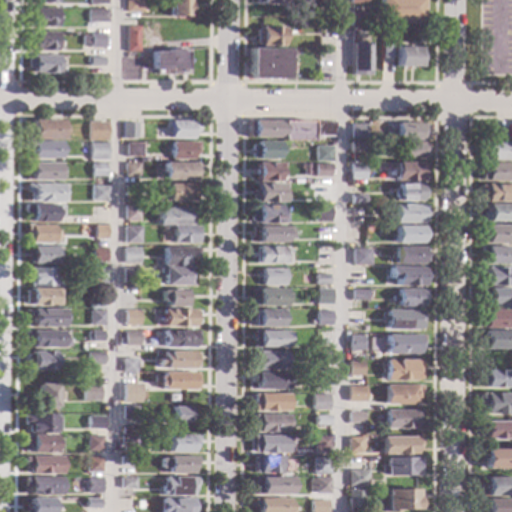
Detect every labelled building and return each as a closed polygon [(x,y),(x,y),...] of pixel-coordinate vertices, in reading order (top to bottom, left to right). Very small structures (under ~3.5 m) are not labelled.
[(141,0),(141,13),(124,13),(124,0),(141,0)] [(189,0),(189,3),(190,3),(189,17),(168,17),(168,0),(189,0)] [(420,0),(420,21),(378,20),(378,0),(420,0)] [(53,8),(53,27),(41,26),(41,29),(33,29),(33,27),(24,27),(24,17),(26,17),(26,9),(31,9),(31,8),(53,8)] [(106,23),(85,23),(85,9),(106,10),(106,23)] [(365,28),(349,28),(349,11),(366,11),(365,28)] [(137,52),(124,52),(124,27),(137,27),(137,52)] [(259,27),(283,28),(282,47),(258,46),(258,45),(255,44),(255,30),(259,30),(259,27)] [(53,51),(30,51),(31,42),(25,42),(26,33),(54,33),(53,51)] [(102,49),(87,48),(87,34),(102,34),(102,49)] [(87,37),(86,46),(79,46),(79,36),(87,37)] [(369,43),(369,76),(351,76),(351,43),(369,43)] [(391,59),(381,58),(381,43),(392,43),(391,59)] [(417,67),(396,67),(396,48),(417,48),(417,67)] [(182,70),(180,70),(180,75),(150,75),(150,70),(149,70),(149,52),(166,52),(166,49),(182,49),(182,70)] [(286,57),(291,57),(291,80),(247,79),(247,49),(286,50),(286,57)] [(56,74),(49,74),(49,76),(42,76),(42,74),(30,73),(30,69),(25,69),(25,56),(30,56),(56,56),(56,74)] [(102,67),(87,67),(87,63),(85,63),(85,58),(102,58),(102,67)] [(58,140),(23,140),(23,130),(28,130),(28,121),(58,121),(58,140)] [(191,122),(197,122),(197,133),(191,133),(191,139),(168,139),(168,131),(167,131),(167,127),(168,127),(168,121),(191,121),(191,122)] [(104,141),(84,141),(85,122),(104,123),(104,141)] [(310,123),(333,123),(333,137),(314,137),(314,141),(279,141),(279,138),(250,138),(247,138),(247,122),(310,122),(310,123)] [(135,124),(134,139),(120,139),(120,123),(135,124)] [(420,124),(425,124),(425,141),(419,141),(419,142),(394,141),(395,123),(420,123),(420,124)] [(366,140),(350,139),(350,124),(366,124),(366,140)] [(57,160),(27,159),(27,151),(23,151),(23,142),(57,142),(57,160)] [(197,155),(191,155),(191,160),(168,160),(168,142),(197,143),(197,155)] [(277,160),(250,159),(250,145),(255,145),(255,142),(277,142),(277,160)] [(363,154),(348,154),(348,142),(363,143),(363,154)] [(425,143),(424,159),(419,159),(419,160),(396,160),(396,142),(425,143)] [(511,162),(510,162),(510,160),(480,159),(480,143),(485,143),(485,142),(511,142),(511,162)] [(104,161),(86,161),(86,144),(104,144),(104,161)] [(138,157),(123,157),(123,144),(138,144),(138,157)] [(330,162),(313,162),(313,147),(330,147),(330,162)] [(57,163),(57,171),(60,171),(60,178),(57,178),(57,181),(28,181),(28,174),(23,174),(23,164),(28,164),(28,163),(57,163)] [(137,178),(121,177),(121,163),(137,164),(137,178)] [(191,164),(196,164),(196,173),(191,173),(191,181),(183,181),(183,182),(160,181),(160,163),(191,163),(191,164)] [(277,164),(283,164),(283,171),(280,171),(280,182),(255,182),(255,175),(253,175),(253,170),(255,170),(255,163),(277,163),(277,164)] [(424,182),(392,182),(392,176),(390,176),(390,170),(393,169),(393,163),(424,163),(424,182)] [(102,177),(88,177),(88,164),(102,164),(102,177)] [(363,180),(348,180),(348,164),(363,164),(363,180)] [(508,181),(484,181),(484,180),(479,180),(480,165),(485,165),(485,164),(508,164),(508,181)] [(328,178),(312,177),(312,165),(328,165),(328,178)] [(59,203),(27,202),(27,194),(23,194),(23,184),(59,185),(59,203)] [(193,202),(153,201),(154,185),(160,185),(160,184),(193,184),(193,202)] [(278,185),(282,185),(282,204),(254,203),(254,201),(250,201),(251,190),(254,190),(254,184),(278,184),(278,185)] [(418,187),(422,187),(422,199),(419,199),(419,202),(395,202),(395,200),(392,200),(392,190),(394,190),(394,184),(418,185),(418,187)] [(507,190),(511,190),(511,196),(508,196),(508,203),(484,202),(479,201),(479,185),(507,185),(507,190)] [(104,186),(104,201),(88,201),(88,186),(104,186)] [(135,204),(121,204),(121,186),(135,186),(135,204)] [(363,204),(348,204),(348,195),(362,195),(363,204)] [(51,205),(58,206),(58,218),(51,218),(51,223),(27,223),(27,217),(21,217),(21,205),(28,205),(28,204),(51,205)] [(277,214),(284,214),(285,221),(286,221),(286,224),(263,224),(263,226),(258,226),(258,224),(254,224),(254,222),(249,222),(249,211),(255,211),(255,206),(277,205),(277,214)] [(327,222),(312,222),(312,205),(327,205),(327,222)] [(418,207),(423,207),(423,222),(418,222),(418,224),(390,224),(390,205),(418,205),(418,207)] [(511,224),(483,224),(483,223),(480,223),(480,213),(484,213),(484,205),(511,205),(511,224)] [(135,221),(120,221),(121,206),(136,206),(135,221)] [(190,226),(155,226),(154,208),(190,208),(190,226)] [(50,231),(55,231),(55,243),(27,243),(27,240),(24,240),(24,231),(26,231),(26,226),(50,226),(50,231)] [(103,240),(90,240),(90,226),(104,226),(103,240)] [(196,227),(196,243),(191,243),(191,244),(169,243),(169,241),(166,241),(166,237),(169,237),(169,226),(196,227)] [(419,230),(422,230),(422,241),(419,241),(419,244),(392,244),(392,226),(419,226),(419,230)] [(511,244),(482,244),(482,235),(479,235),(479,226),(482,226),(511,226),(511,244)] [(137,244),(120,244),(120,227),(137,227),(137,244)] [(286,239),(281,239),(281,244),(254,244),(254,227),(286,227),(286,239)] [(50,248),(56,248),(55,259),(51,259),(51,265),(26,265),(26,262),(23,262),(23,249),(27,249),(26,246),(50,247),(50,248)] [(285,265),(255,264),(255,246),(285,247),(285,265)] [(419,250),(424,250),(423,263),(419,263),(418,265),(388,264),(388,258),(392,258),(392,247),(419,247),(419,250)] [(511,263),(507,263),(507,265),(479,264),(479,247),(511,247),(511,263)] [(103,263),(88,262),(89,248),(103,248),(103,263)] [(136,264),(120,264),(120,248),(136,248),(136,264)] [(195,256),(192,256),(192,266),(191,266),(191,267),(159,267),(160,248),(195,248),(195,256)] [(368,265),(350,265),(350,250),(367,250),(368,265)] [(511,269),(511,286),(483,287),(483,267),(511,267),(511,269)] [(53,275),(57,275),(57,287),(26,287),(26,276),(22,276),(22,269),(53,268),(53,275)] [(103,286),(88,287),(88,268),(103,268),(103,286)] [(135,269),(135,284),(120,284),(120,268),(135,269)] [(185,277),(190,277),(190,285),(186,285),(186,286),(159,286),(159,268),(185,268),(185,277)] [(424,287),(392,286),(392,280),(385,279),(385,268),(424,269),(424,287)] [(282,286),(259,286),(259,269),(282,269),(282,286)] [(326,286),(311,285),(312,275),(327,275),(326,286)] [(365,289),(365,301),(349,301),(349,288),(365,289)] [(54,306),(24,307),(24,304),(23,304),(22,290),(27,290),(27,289),(54,289),(54,306)] [(281,307),(248,306),(249,289),(281,289),(281,307)] [(419,291),(423,291),(423,306),(418,306),(418,307),(394,307),(394,301),(390,301),(390,297),(395,297),(394,289),(419,289),(419,291)] [(511,308),(480,308),(480,289),(483,289),(511,289),(511,308)] [(174,291),(181,291),(182,307),(163,308),(163,302),(157,302),(157,291),(166,291),(166,290),(174,290),(174,291)] [(330,305),(315,305),(315,290),(330,290),(330,305)] [(101,309),(86,309),(86,300),(101,300),(101,309)] [(59,328),(25,328),(25,318),(24,318),(24,310),(28,310),(28,309),(59,310),(59,328)] [(191,327),(160,327),(160,310),(192,310),(191,327)] [(278,328),(254,328),(254,327),(250,327),(250,311),(254,311),(254,310),(278,310),(278,328)] [(507,329),(482,329),(482,327),(477,327),(477,312),(482,312),(482,310),(507,311),(507,329)] [(101,311),(101,326),(86,326),(86,311),(101,311)] [(136,325),(121,325),(121,311),(136,311),(136,325)] [(329,326),(313,326),(313,311),(329,312),(329,326)] [(415,312),(420,312),(420,329),(415,329),(415,330),(384,330),(384,321),(381,321),(381,316),(383,316),(383,311),(415,311),(415,312)] [(59,339),(66,339),(66,347),(58,347),(58,348),(28,348),(28,346),(23,346),(23,332),(28,332),(28,331),(59,331),(59,339)] [(100,331),(100,342),(85,342),(85,331),(100,331)] [(136,333),(141,334),(141,344),(136,344),(136,346),(121,346),(121,331),(136,332),(136,333)] [(191,332),(197,332),(197,344),(195,344),(195,346),(191,346),(191,348),(160,348),(160,331),(191,331),(191,332)] [(282,333),(286,333),(286,344),(281,344),(281,348),(250,349),(249,332),(282,331),(282,333)] [(511,345),(511,350),(483,350),(483,349),(479,349),(479,338),(483,338),(483,331),(511,331),(511,345)] [(415,355),(382,355),(382,335),(415,335),(415,355)] [(361,336),(360,352),(347,351),(347,336),(361,336)] [(190,352),(190,353),(195,353),(195,368),(190,368),(190,370),(154,369),(154,357),(152,357),(153,351),(190,352)] [(282,371),(250,370),(250,351),(282,352),(282,371)] [(50,356),(57,356),(57,359),(54,359),(54,367),(50,367),(50,371),(28,371),(28,352),(50,352),(50,356)] [(330,352),(330,363),(315,363),(315,352),(330,352)] [(100,366),(83,366),(84,353),(100,353),(100,366)] [(133,360),(138,360),(138,371),(133,372),(133,373),(119,373),(118,359),(133,358),(133,360)] [(414,362),(419,362),(419,380),(414,380),(414,381),(383,381),(383,377),(380,377),(380,371),(383,371),(383,360),(414,360),(414,362)] [(360,376),(346,376),(346,362),(360,362),(360,376)] [(88,380),(85,380),(85,385),(97,385),(97,401),(80,402),(80,385),(81,385),(81,380),(79,380),(79,372),(88,371),(88,380)] [(507,372),(511,372),(511,387),(507,387),(507,388),(481,388),(481,385),(478,385),(478,372),(481,372),(481,371),(507,371),(507,372)] [(195,390),(159,390),(159,386),(154,386),(154,376),(160,376),(160,373),(195,373),(195,390)] [(285,390),(254,390),(254,373),(285,373),(285,390)] [(327,386),(311,386),(311,375),(327,375),(327,386)] [(53,410),(42,410),(42,408),(35,408),(35,398),(33,398),(33,393),(35,394),(35,384),(54,384),(53,410)] [(419,395),(414,395),(414,405),(383,405),(383,386),(419,386),(419,395)] [(361,411),(346,411),(346,387),(361,387),(361,411)] [(140,392),(140,402),(120,403),(120,392),(140,392)] [(286,412),(272,412),(272,413),(262,413),(262,412),(251,412),(251,394),(284,394),(286,394),(286,412)] [(511,415),(509,416),(509,415),(501,415),(501,416),(491,416),(491,414),(483,414),(483,404),(477,404),(477,394),(511,394),(511,415)] [(326,410),(309,411),(309,395),(326,395),(326,410)] [(135,420),(119,420),(119,406),(135,406),(135,420)] [(186,424),(168,424),(168,407),(186,407),(186,424)] [(418,421),(414,421),(414,430),(382,429),(383,411),(418,411),(418,421)] [(361,423),(346,424),(346,413),(361,412),(361,423)] [(52,416),(52,422),(55,422),(55,427),(52,427),(52,435),(26,434),(26,426),(21,426),(21,415),(52,416)] [(285,433),(272,433),(272,434),(263,434),(263,433),(251,433),(251,415),(285,415),(285,433)] [(327,427),(312,426),(312,416),(328,416),(327,427)] [(100,430),(84,430),(84,417),(100,417),(100,430)] [(511,440),(501,440),(501,441),(482,440),(482,430),(476,430),(476,422),(511,422),(511,440)] [(129,436),(119,436),(120,427),(129,427),(129,436)] [(52,436),(52,439),(55,439),(55,450),(51,450),(51,453),(27,453),(27,452),(22,452),(22,437),(27,437),(27,435),(52,436)] [(99,452),(84,452),(84,436),(100,436),(99,452)] [(195,446),(191,445),(191,453),(166,453),(166,436),(195,436),(195,446)] [(285,454),(272,454),(272,455),(250,453),(251,436),(285,436),(285,454)] [(131,446),(118,446),(118,437),(131,437),(131,446)] [(327,452),(312,452),(312,437),(327,437),(327,452)] [(419,448),(414,448),(414,455),(405,455),(405,456),(395,456),(395,455),(380,455),(380,438),(419,437),(419,448)] [(359,439),(361,439),(361,451),(359,452),(359,453),(345,453),(345,438),(359,438),(359,439)] [(511,469),(482,469),(482,459),(476,459),(476,450),(482,450),(482,449),(511,449),(511,469)] [(59,475),(27,475),(27,466),(21,466),(21,457),(59,457),(59,475)] [(84,457),(99,457),(99,473),(83,473),(84,457)] [(133,467),(118,467),(118,457),(133,457),(133,467)] [(195,466),(191,466),(191,474),(166,474),(166,469),(158,469),(158,459),(166,459),(166,457),(195,457),(195,466)] [(279,475),(252,474),(252,457),(279,457),(279,475)] [(328,475),(310,475),(310,458),(325,458),(328,458),(328,475)] [(419,476),(384,476),(383,473),(380,473),(380,467),(383,467),(383,458),(419,458),(419,476)] [(366,471),(365,487),(345,487),(345,471),(366,471)] [(194,487),(190,487),(190,497),(158,497),(158,488),(159,488),(159,483),(161,483),(161,477),(194,478),(194,487)] [(58,478),(58,495),(26,495),(26,487),(21,487),(21,478),(58,478)] [(99,494),(84,494),(84,478),(99,478),(99,494)] [(133,489),(118,489),(118,478),(133,478),(133,489)] [(287,495),(251,495),(251,478),(287,478),(287,495)] [(327,494),(311,494),(311,490),(307,490),(307,479),(327,478),(327,494)] [(511,497),(476,497),(476,478),(483,478),(511,478),(511,497)] [(414,498),(415,498),(415,510),(393,511),(382,511),(382,490),(414,490),(414,498)] [(361,491),(362,507),(345,508),(345,491),(361,491)] [(49,511),(22,511),(22,505),(27,505),(27,499),(49,499),(49,511)] [(98,509),(83,509),(83,499),(98,499),(98,509)] [(194,511),(158,511),(158,510),(157,510),(158,499),(194,499),(194,511)] [(287,499),(287,508),(292,508),(292,511),(255,511),(255,507),(250,507),(250,500),(256,500),(256,499),(287,499)] [(511,511),(476,511),(476,500),(511,500),(511,511)] [(325,511),(309,511),(309,501),(325,501),(325,511)]
